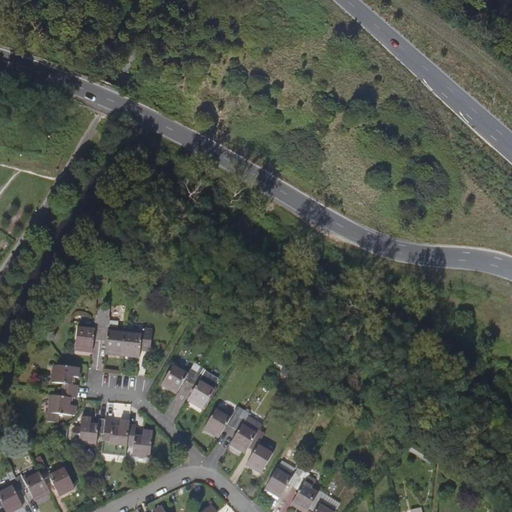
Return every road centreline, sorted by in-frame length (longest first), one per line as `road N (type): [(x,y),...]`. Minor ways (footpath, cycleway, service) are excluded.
road 1 (trunk): [(122,109),(383,250),(511,267)]
road 2 (unclassified): [(0,285),(156,0)]
road 3 (trunk): [(511,146),(352,0)]
road 4 (residential): [(196,474),(189,451),(128,395),(94,389)]
